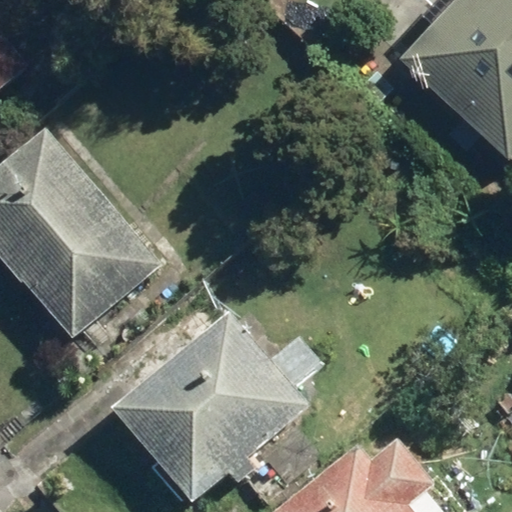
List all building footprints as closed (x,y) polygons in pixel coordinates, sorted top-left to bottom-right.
[(507,166),(511,160),(511,0),(458,0),(398,68),(507,166)] [(0,95),(31,67),(0,33),(0,95)] [(130,232),(48,134),(0,174),(0,253),(77,346),(205,239),(171,199),(130,232)] [(273,361),(228,313),(115,418),(203,511),(214,511),(317,417),(295,393),(327,364),(301,336),(273,361)] [(455,511),(380,424),(277,511),(455,511)]
